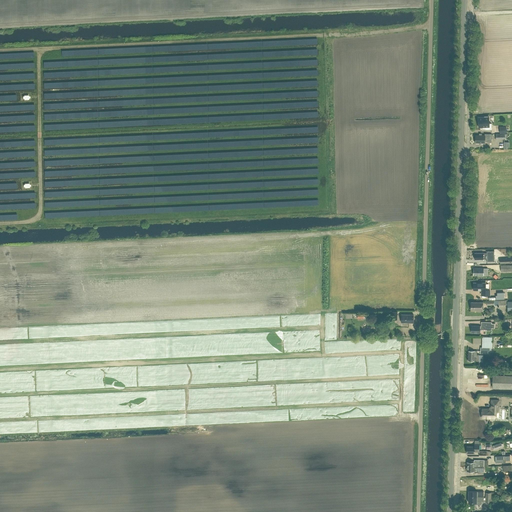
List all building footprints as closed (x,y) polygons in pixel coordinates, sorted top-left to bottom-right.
[(478,127),(482,127),(482,130),(492,130),(491,123),(489,123),(489,117),(488,117),(488,116),(484,116),(484,117),(480,117),(478,117),(478,120),(478,127)] [(491,142),(491,134),(484,134),(484,135),(476,135),(475,143),(485,143),(485,141),(491,142)] [(494,255),(493,251),(486,251),(486,253),(483,253),(474,253),(475,259),(483,259),(483,258),(486,257),(486,261),(494,261),(494,259),(496,259),(496,255),(494,255)] [(473,289),(473,290),(482,290),(481,295),(489,295),(490,290),(485,290),(485,283),(473,283),(473,286),(473,287),(473,289)] [(483,311),(483,302),(471,302),(470,310),(476,311),(483,311)] [(413,323),(413,315),(401,314),(401,322),(413,323)] [(481,322),(480,326),(472,326),(472,332),(480,332),(480,329),(486,329),(486,330),(491,330),(491,328),(494,328),(494,323),(491,323),(491,322),(481,322)] [(487,353),(487,350),(491,350),(492,337),(482,337),(482,347),(480,347),(480,353),(487,353)] [(479,361),(479,354),(477,354),(477,351),(469,351),(468,361),(479,361)] [(511,375),(505,375),(493,375),(493,388),(511,388),(511,375)] [(498,411),(499,400),(491,400),(491,407),(489,409),(482,409),(482,418),(495,418),(495,411),(498,411)] [(479,450),(479,444),(474,444),(474,446),(467,446),(467,453),(474,453),(474,450),(479,450)]
